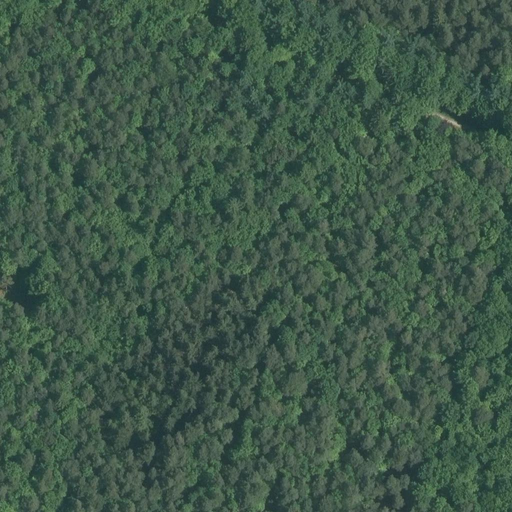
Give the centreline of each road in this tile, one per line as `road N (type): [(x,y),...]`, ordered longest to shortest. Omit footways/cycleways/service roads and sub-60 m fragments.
road 1 (track): [(261,44),(16,511)]
road 2 (track): [(511,141),(146,0)]
road 3 (track): [(343,511),(389,458),(439,439),(511,227)]
